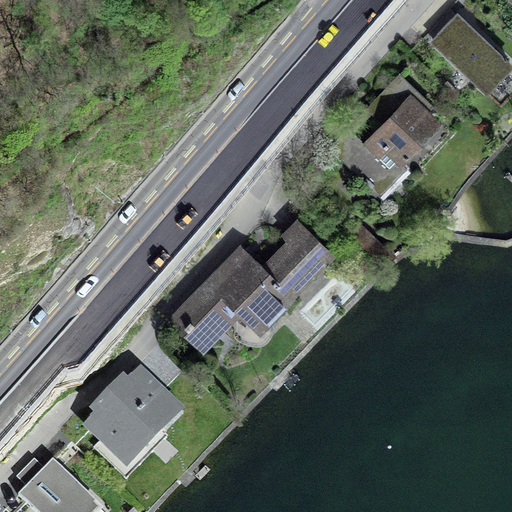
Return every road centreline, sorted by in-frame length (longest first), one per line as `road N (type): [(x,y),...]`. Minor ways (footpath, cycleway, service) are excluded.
road 1 (residential): [(0,492),(441,0)]
road 2 (primary): [(376,0),(0,401)]
